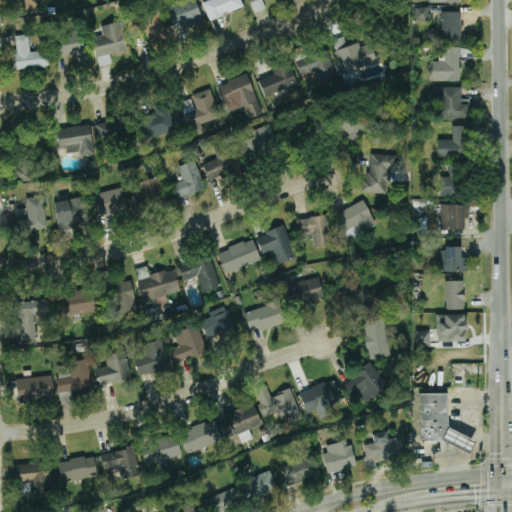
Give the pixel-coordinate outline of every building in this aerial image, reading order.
[(15,0),(16,11),(37,10),(36,0),(15,0)] [(194,0),(189,0),(165,9),(174,34),(203,23),(194,0)] [(209,21),(244,8),(240,0),(208,0),(202,2),(209,21)] [(428,8),(415,8),(415,22),(429,21),(428,8)] [(150,44),(168,37),(159,10),(140,16),(150,44)] [(461,42),(461,12),(441,12),(442,42),(461,42)] [(101,27),(103,35),(92,38),(99,66),(112,63),(110,55),(130,50),(123,21),(101,27)] [(74,55),(75,61),(88,59),(83,31),(54,36),(58,58),(74,55)] [(15,36),(16,55),(11,55),(12,70),(48,68),(47,52),(29,52),(28,35),(15,36)] [(371,43),(360,47),(359,43),(347,47),(344,38),(332,41),(343,76),(357,72),(359,81),(381,74),(371,43)] [(459,47),(441,48),(441,62),(430,62),(430,82),(459,82),(459,47)] [(337,80),(327,50),(295,60),(300,76),(314,71),(319,86),(337,80)] [(297,85),(289,65),(257,78),(265,97),(297,85)] [(223,104),(235,100),(239,110),(245,107),(249,119),(262,115),(248,75),(217,86),(223,104)] [(461,87),(440,88),(441,119),(468,118),(467,101),(461,101),(461,87)] [(203,133),(201,124),(220,118),(212,91),(179,100),(190,137),(203,133)] [(146,140),(176,130),(168,108),(138,117),(146,140)] [(348,134),(346,143),(359,145),(365,119),(342,114),(338,132),(348,134)] [(99,147),(133,140),(128,117),(95,123),(99,147)] [(309,126),(305,117),(288,126),(292,135),(309,126)] [(60,152),(79,149),(80,157),(94,154),(90,125),(56,130),(60,152)] [(246,163),(265,158),(263,152),(278,148),(272,125),(251,130),(253,138),(240,142),(246,163)] [(438,140),(438,159),(470,160),(470,127),(452,126),(452,140),(438,140)] [(202,165),(209,183),(245,169),(234,142),(213,150),(217,159),(202,165)] [(396,155),(367,155),(366,193),(387,194),(388,170),(396,170),(396,155)] [(205,189),(195,161),(178,167),(183,181),(172,185),(177,199),(205,189)] [(29,181),(30,163),(22,162),(22,167),(14,167),(14,181),(29,181)] [(440,176),(440,197),(460,196),(459,165),(447,166),(447,176),(440,176)] [(131,195),(135,207),(165,198),(158,176),(139,183),(142,191),(131,195)] [(93,195),(98,218),(128,212),(123,188),(93,195)] [(43,197),(26,199),(28,220),(16,221),(17,234),(47,230),(43,197)] [(86,197),(54,201),(58,230),(90,226),(86,197)] [(348,240),(376,226),(364,201),(336,214),(348,240)] [(468,219),(468,205),(440,205),(440,230),(464,230),(464,219),(468,219)] [(297,220),(301,241),(312,240),(314,248),(332,245),(327,215),(297,220)] [(296,258),(284,226),(256,237),(262,255),(273,250),(279,264),(296,258)] [(225,275),(261,260),(252,239),(216,254),(225,275)] [(461,249),(436,248),(435,272),(466,272),(466,258),(461,258),(461,249)] [(179,264),(184,280),(197,277),(201,293),(219,289),(211,256),(179,264)] [(174,269),(150,275),(147,267),(135,270),(144,301),(180,291),(174,269)] [(324,298),(318,277),(282,287),(289,308),(324,298)] [(110,285),(116,315),(137,311),(131,281),(110,285)] [(361,286),(359,289),(346,281),(333,300),(358,317),(374,294),(361,286)] [(445,282),(446,310),(464,310),(463,281),(445,282)] [(97,311),(92,288),(54,296),(59,319),(97,311)] [(19,339),(36,339),(35,316),(49,315),(48,300),(17,301),(19,339)] [(243,313),(249,331),(260,328),(261,331),(286,323),(279,301),(243,313)] [(208,313),(210,317),(200,321),(206,337),(217,333),(222,344),(238,337),(226,306),(208,313)] [(465,342),(464,314),(436,315),(437,342),(465,342)] [(364,322),(368,360),(389,357),(386,320),(364,322)] [(179,346),(169,350),(174,365),(207,353),(198,327),(175,336),(179,346)] [(416,331),(416,347),(429,348),(430,332),(416,331)] [(138,376),(169,369),(163,340),(142,344),(145,356),(134,358),(138,376)] [(97,368),(99,385),(130,381),(126,352),(105,355),(107,367),(97,368)] [(343,386),(359,406),(372,395),(374,398),(389,386),(370,363),(343,386)] [(16,378),(17,401),(53,400),(52,377),(16,378)] [(342,400),(335,380),(301,391),(309,414),(317,411),(320,419),(333,415),(330,404),(342,400)] [(291,388),(270,397),(267,387),(255,392),(265,418),(279,412),(284,424),(302,417),(291,388)] [(448,394),(419,394),(419,441),(440,441),(469,453),(475,440),(448,429),(448,394)] [(262,425),(253,404),(218,419),(227,439),(262,425)] [(187,454),(223,441),(215,420),(180,433),(187,454)] [(367,464),(404,456),(400,437),(388,440),(386,431),(372,434),(374,443),(363,445),(367,464)] [(181,456),(176,435),(139,444),(145,465),(181,456)] [(321,448),(327,474),(356,467),(349,440),(321,448)] [(104,471),(117,468),(120,480),(140,476),(134,447),(101,455),(104,471)] [(94,456),(57,462),(61,483),(97,477),(94,456)] [(285,485),(320,478),(316,459),(282,465),(285,485)] [(17,465),(20,485),(30,484),(31,493),(52,491),(48,461),(17,465)] [(241,482),(249,502),(278,490),(270,471),(241,482)] [(219,511),(244,505),(239,489),(205,498),(209,511),(219,511)] [(174,502),(176,511),(198,511),(194,497),(174,502)]
